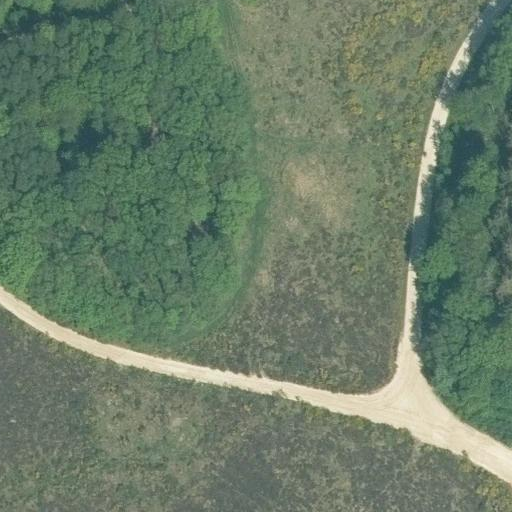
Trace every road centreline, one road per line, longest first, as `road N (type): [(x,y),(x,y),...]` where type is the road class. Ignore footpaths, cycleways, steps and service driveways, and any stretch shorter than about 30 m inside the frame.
road 1 (track): [(504,0),(460,66),(432,146),(414,274),(407,419),(511,470)]
road 2 (track): [(407,419),(112,356),(52,332),(0,297)]
road 3 (track): [(0,51),(169,0)]
